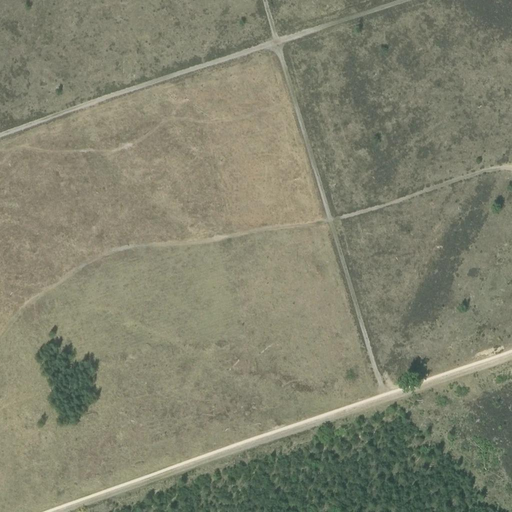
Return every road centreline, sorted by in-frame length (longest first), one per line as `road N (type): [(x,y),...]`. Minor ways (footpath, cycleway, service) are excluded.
road 1 (track): [(511,357),(60,511)]
road 2 (track): [(275,42),(0,135)]
road 3 (track): [(275,42),(404,0)]
